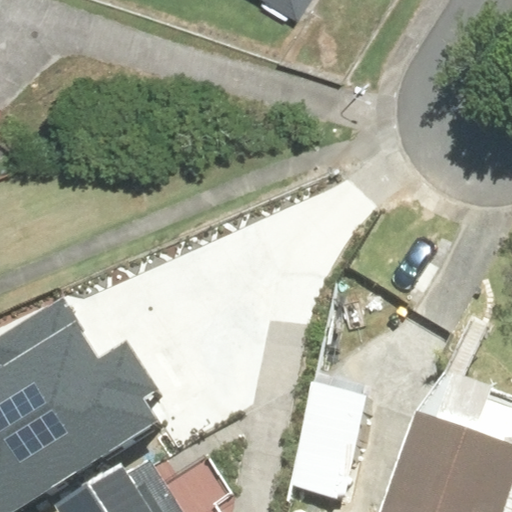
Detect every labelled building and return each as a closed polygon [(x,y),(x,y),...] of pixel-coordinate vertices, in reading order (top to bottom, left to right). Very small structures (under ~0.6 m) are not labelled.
[(303,0),(258,0),(291,20),(303,0)] [(0,368),(0,511),(12,511),(170,415),(159,396),(173,387),(145,343),(117,360),(78,298),(5,343),(15,359),(0,368)] [(506,511),(511,495),(511,437),(415,406),(380,511),(506,511)] [(191,511),(197,508),(160,456),(78,511),(191,511)] [(353,511),(360,479),(299,466),(289,511),(353,511)]
